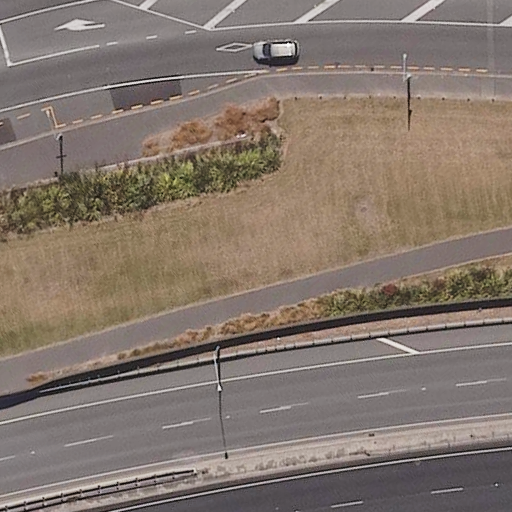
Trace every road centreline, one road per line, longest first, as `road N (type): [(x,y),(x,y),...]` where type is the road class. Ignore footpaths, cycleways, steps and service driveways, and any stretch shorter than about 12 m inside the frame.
road 1 (motorway): [(0,456),(359,394),(511,378)]
road 2 (secondary): [(0,41),(149,9),(276,0)]
road 3 (motorway): [(511,482),(296,511)]
